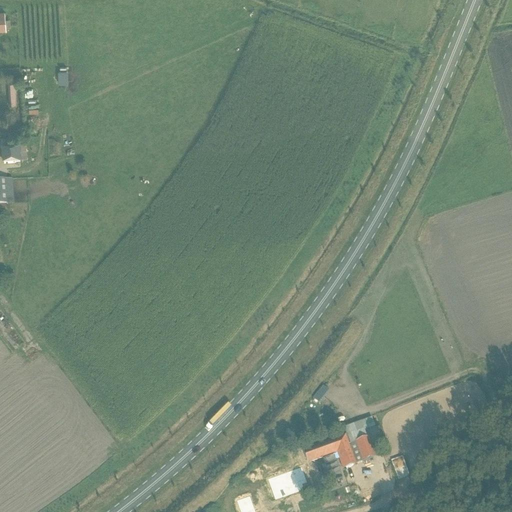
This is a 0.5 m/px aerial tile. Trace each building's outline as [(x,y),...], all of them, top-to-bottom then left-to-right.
[(64,84),(65,72),(56,72),(56,84),(64,84)] [(17,138),(2,139),(2,144),(1,144),(2,164),(27,163),(25,143),(18,143),(17,138)] [(12,180),(0,180),(0,209),(6,209),(6,205),(13,205),(12,180)] [(273,477),(268,480),(271,490),(275,500),(290,494),(289,492),(295,490),(296,492),(304,489),(305,493),(320,488),(311,462),(336,454),(342,470),(346,468),(373,458),(374,458),(361,422),(343,428),(345,435),(303,451),(302,449),(291,454),(296,469),(288,472),(290,477),(285,480),(283,474),(279,475),(277,468),(271,471),(273,477)] [(240,511),(254,511),(249,496),(236,501),(240,511)]
